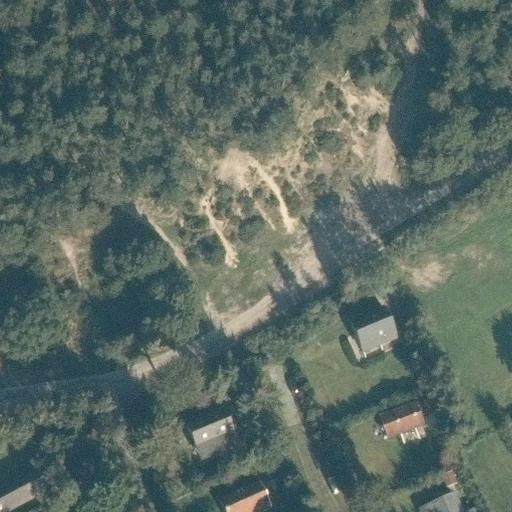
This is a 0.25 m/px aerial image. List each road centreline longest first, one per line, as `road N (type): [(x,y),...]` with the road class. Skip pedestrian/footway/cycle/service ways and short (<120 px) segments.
road 1 (track): [(511,167),(241,337),(112,395),(0,411)]
road 2 (residential): [(337,511),(289,390)]
road 3 (unclassified): [(148,511),(112,395)]
